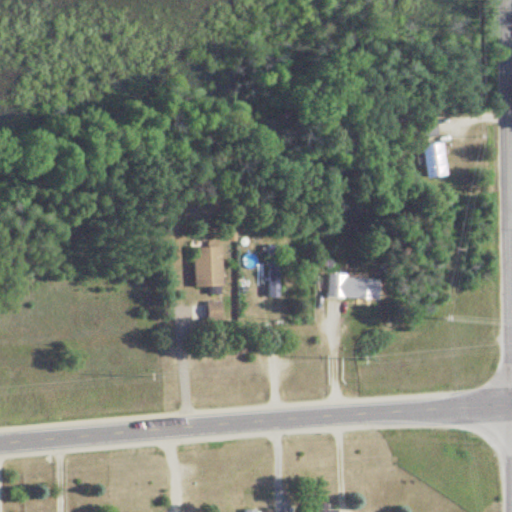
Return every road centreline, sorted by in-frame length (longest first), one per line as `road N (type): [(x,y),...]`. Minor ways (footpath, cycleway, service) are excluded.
road 1 (secondary): [(0,442),(511,402)]
road 2 (residential): [(503,403),(501,0)]
